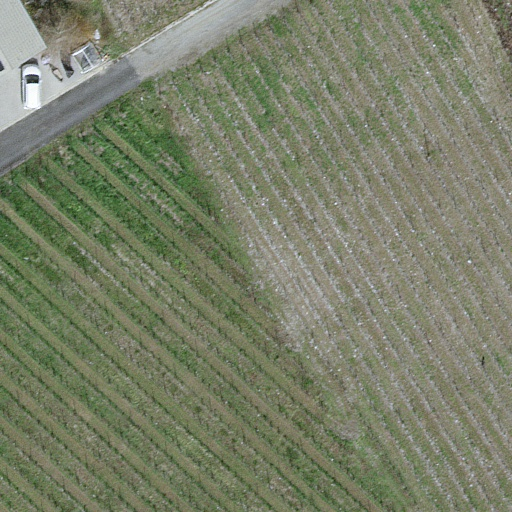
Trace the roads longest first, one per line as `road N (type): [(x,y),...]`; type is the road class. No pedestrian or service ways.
road 1 (residential): [(0,149),(132,70)]
road 2 (track): [(132,70),(252,0)]
